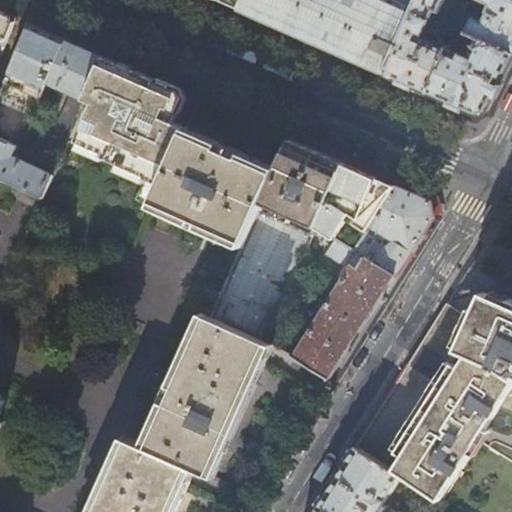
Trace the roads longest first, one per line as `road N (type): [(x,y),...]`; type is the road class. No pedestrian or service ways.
road 1 (secondary): [(488,176),(98,0)]
road 2 (residential): [(284,511),(488,176)]
